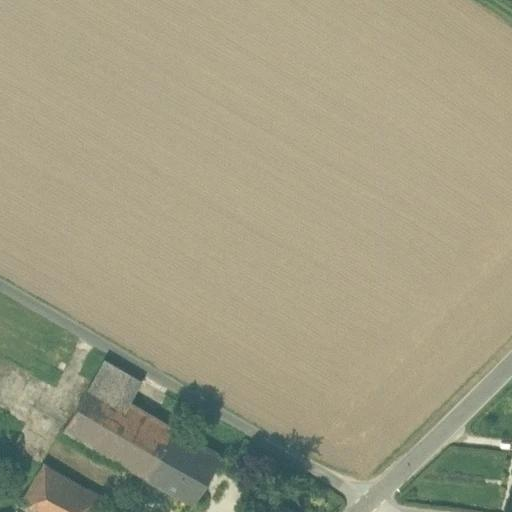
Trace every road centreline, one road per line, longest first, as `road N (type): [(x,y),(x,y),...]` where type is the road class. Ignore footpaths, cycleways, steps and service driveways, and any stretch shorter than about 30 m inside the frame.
road 1 (unclassified): [(0,284),(370,500)]
road 2 (tertiary): [(370,500),(511,363)]
